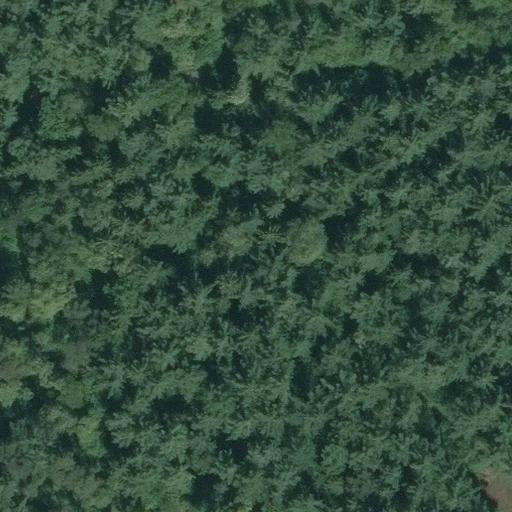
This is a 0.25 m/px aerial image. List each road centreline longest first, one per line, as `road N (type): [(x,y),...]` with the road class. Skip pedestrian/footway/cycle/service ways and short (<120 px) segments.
road 1 (track): [(0,48),(71,28),(450,28),(511,14)]
road 2 (track): [(130,511),(0,297)]
